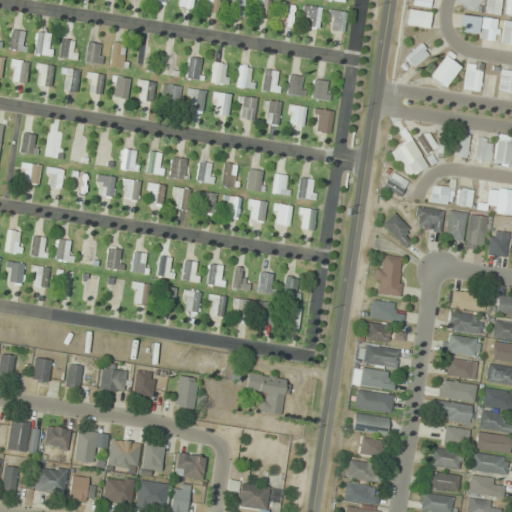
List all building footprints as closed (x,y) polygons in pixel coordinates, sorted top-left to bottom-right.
[(192,0),(175,0),(174,7),(191,9),(192,0)] [(243,17),(245,0),(228,0),(227,15),(243,17)] [(269,0),(253,0),(254,18),(270,18),(269,0)] [(460,0),(459,1),(470,11),(479,0),(460,0)] [(486,0),(487,14),(502,13),(501,0),(486,0)] [(301,26),(319,28),(321,7),(303,5),(301,26)] [(406,25),(428,29),(431,13),(409,9),(406,25)] [(346,10),(329,10),(328,32),(345,32),(346,10)] [(476,36),(481,18),(462,13),(458,31),(476,36)] [(479,38),(495,41),(499,19),(483,16),(479,38)] [(511,45),(511,21),(504,20),(499,43),(511,45)] [(27,51),(27,31),(10,31),(10,51),(27,51)] [(34,54),(51,57),(54,34),(36,32),(34,54)] [(58,58),(75,60),(78,41),(60,39),(58,58)] [(102,64),(104,43),(87,42),(84,62),(102,64)] [(122,69),(128,46),(113,42),(107,65),(122,69)] [(404,59),(414,68),(430,52),(420,43),(404,59)] [(445,87),(460,67),(445,55),(430,76),(445,87)] [(186,79),(199,80),(202,58),(188,56),(186,79)] [(26,82),(26,60),(10,60),(10,82),(26,82)] [(54,66),(38,63),(35,86),(50,88),(54,66)] [(211,84),(229,84),(229,63),(211,63),(211,84)] [(478,92),(483,67),(467,64),(462,88),(478,92)] [(253,89),(254,67),(237,66),(236,88),(253,89)] [(79,69),(61,68),(59,90),(77,92),(79,69)] [(260,91),(278,93),(281,72),(264,69),(260,91)] [(511,70),(501,69),(498,90),(511,91),(511,70)] [(85,82),(93,84),(92,93),(100,94),(103,75),(87,72),(85,82)] [(305,79),(292,74),(284,92),(302,99),(306,88),(302,86),(305,79)] [(331,81),(312,80),(312,100),(330,101),(331,81)] [(153,81),(139,81),(138,101),(153,101),(153,81)] [(180,86),(165,85),(163,110),(177,112),(180,86)] [(203,111),(204,90),(188,89),(186,110),(203,111)] [(230,94),(212,92),(210,114),(228,116),(230,94)] [(255,97),(240,97),(240,119),(254,120),(255,97)] [(263,113),(269,113),(269,124),(279,124),(279,101),(264,101),(263,113)] [(287,125),(303,126),(305,107),(290,105),(287,125)] [(332,111),(314,109),(312,132),(330,133),(332,111)] [(416,137),(425,155),(437,148),(427,131),(416,137)] [(33,155),(36,135),(22,132),(19,153),(33,155)] [(469,135),(457,134),(454,157),(466,158),(469,135)] [(493,140),(477,137),(473,160),(489,162),(493,140)] [(421,156),(411,140),(390,152),(399,168),(421,156)] [(493,163),(509,165),(511,142),(496,140),(493,163)] [(138,171),(138,150),(120,150),(120,171),(138,171)] [(145,173),(161,175),(163,154),(148,152),(145,173)] [(169,178),(184,179),(186,159),(171,157),(169,178)] [(19,181),(38,184),(41,165),(22,162),(19,181)] [(213,182),(213,162),(196,162),(196,182),(213,182)] [(220,186),(237,187),(239,164),(222,162),(220,186)] [(49,187),(60,189),(65,170),(46,166),(44,176),(51,177),(49,187)] [(262,170),(246,170),(246,191),(262,191),(262,170)] [(382,188),(399,197),(408,181),(391,172),(382,188)] [(101,195),(110,198),(116,179),(98,173),(94,183),(103,186),(101,195)] [(287,196),(290,177),(274,174),(271,193),(287,196)] [(295,197),(313,201),(317,181),(300,177),(295,197)] [(120,198),(137,201),(139,181),(122,179),(120,198)] [(150,205),(164,203),(161,182),(147,185),(150,205)] [(452,204),(452,187),(430,187),(430,204),(452,204)] [(188,188),(172,188),(172,209),(188,209),(188,188)] [(494,207),(494,213),(511,215),(511,214),(511,190),(489,188),(487,206),(494,207)] [(471,207),(472,189),(457,189),(457,207),(471,207)] [(213,214),(215,193),(198,192),(196,212),(213,214)] [(238,219),(240,197),(223,195),(220,217),(238,219)] [(266,203),(249,199),(245,219),(262,222),(266,203)] [(273,225),(290,225),(290,204),(273,204),(273,225)] [(443,211),(417,206),(413,227),(439,232),(443,211)] [(315,230),(315,209),(298,209),(298,230),(315,230)] [(445,238),(463,240),(465,212),(448,210),(445,238)] [(382,224),(404,247),(410,241),(403,235),(410,229),(394,213),(382,224)] [(488,217),(470,214),(464,247),(475,249),(477,239),(484,240),(488,217)] [(22,233),(7,229),(3,251),(17,254),(22,233)] [(508,235),(491,232),(487,254),(504,257),(508,235)] [(46,257),(46,236),(30,236),(30,257),(46,257)] [(71,240),(56,239),(54,261),(68,262),(71,240)] [(83,262),(92,262),(92,242),(83,242),(83,262)] [(106,269),(122,269),(122,247),(106,247),(106,269)] [(144,273),(146,253),(133,252),(130,272),(144,273)] [(155,276),(168,278),(172,257),(159,255),(155,276)] [(399,296),(403,257),(379,255),(375,294),(399,296)] [(197,263),(184,260),(181,280),(198,283),(199,273),(195,272),(197,263)] [(6,284),(22,284),(22,263),(6,263),(6,284)] [(48,268),(32,265),(28,285),(44,288),(48,268)] [(224,286),(224,265),(207,265),(207,286),(224,286)] [(231,288),(239,289),(240,268),(232,267),(231,288)] [(256,292),(270,295),(273,274),(260,272),(256,292)] [(89,275),(81,275),(81,301),(89,301),(89,275)] [(282,298),(298,299),(299,278),(283,277),(282,298)] [(115,295),(120,296),(123,283),(118,282),(115,295)] [(149,285),(132,282),(128,302),(145,305),(149,285)] [(174,287),(159,287),(159,308),(174,308),(174,287)] [(197,290),(183,291),(185,312),(199,311),(197,290)] [(484,293),(450,292),(450,309),(484,310),(484,293)] [(206,316),(222,318),(224,296),(208,294),(206,316)] [(495,311),(511,314),(511,297),(498,294),(495,311)] [(235,320),(246,320),(246,300),(235,300),(235,320)] [(403,314),(394,313),(395,302),(370,301),(369,320),(403,321),(403,314)] [(275,324),(275,305),(263,305),(263,324),(275,324)] [(298,308),(285,308),(286,329),(299,329),(298,308)] [(482,318),(450,311),(446,328),(479,335),(482,318)] [(511,321),(494,321),(493,340),(511,340),(511,321)] [(391,326),(362,322),(360,338),(390,343),(391,339),(402,340),(403,332),(391,330),(391,326)] [(440,343),(440,355),(479,353),(478,336),(449,338),(449,343),(440,343)] [(356,362),(395,369),(398,350),(359,344),(356,362)] [(0,377),(13,377),(13,354),(0,354),(0,377)] [(29,379),(47,383),(52,361),(34,357),(29,379)] [(476,361),(445,357),(443,375),(474,379),(476,361)] [(65,386),(79,388),(81,366),(67,364),(65,386)] [(99,390),(123,392),(126,368),(102,365),(99,390)] [(386,379),(388,375),(356,365),(351,381),(391,393),(395,382),(386,379)] [(511,366),(486,366),(486,384),(511,383),(511,366)] [(232,380),(240,381),(242,368),(233,367),(232,380)] [(155,373),(136,370),(132,395),(151,398),(155,373)] [(245,391),(263,392),(261,412),(283,414),(287,377),(247,374),(245,391)] [(173,406),(192,410),(198,379),(179,376),(173,406)] [(472,403),(476,386),(441,379),(438,395),(472,403)] [(511,393),(485,387),(481,405),(508,411),(511,393)] [(390,413),(393,395),(356,390),(353,408),(390,413)] [(445,411),(445,423),(472,422),(471,403),(435,404),(435,411),(445,411)] [(504,418),(484,409),(477,423),(508,436),(511,425),(511,424),(503,420),(504,418)] [(386,435),(388,417),(353,414),(351,432),(386,435)] [(39,426),(10,421),(6,449),(34,454),(39,426)] [(44,446),(68,449),(70,429),(46,427),(44,446)] [(468,446),(468,428),(443,428),(443,446),(468,446)] [(105,448),(107,434),(78,430),(74,460),(93,462),(95,447),(105,448)] [(508,453),(511,437),(476,432),(474,449),(508,453)] [(380,440),(360,438),(358,454),(378,457),(380,440)] [(138,442),(109,441),(109,466),(137,467),(138,442)] [(141,469),(161,471),(163,446),(144,445),(141,469)] [(460,468),(461,451),(430,448),(429,465),(460,468)] [(202,479),(205,456),(177,453),(175,477),(202,479)] [(505,475),(507,457),(471,453),(469,471),(505,475)] [(380,480),(380,471),(372,471),(372,461),(347,461),(347,480),(380,480)] [(17,467),(3,466),(1,488),(15,490),(17,467)] [(65,468),(35,468),(35,492),(65,492),(65,468)] [(425,489),(457,491),(458,474),(426,472),(425,489)] [(95,479),(71,476),(69,498),(92,500),(95,479)] [(502,497),(503,487),(493,486),(494,478),(469,476),(468,494),(502,497)] [(133,480),(105,477),(102,502),(131,504),(133,480)] [(168,485),(139,480),(135,506),(164,511),(168,485)] [(270,488),(241,482),(237,505),(266,511),(270,488)] [(186,511),(189,485),(173,484),(170,511),(186,511)] [(377,503),(377,485),(344,485),(344,503),(377,503)] [(420,510),(437,511),(451,511),(453,496),(422,493),(420,510)] [(465,511),(495,511),(491,511),(492,501),(467,499),(465,511)]
